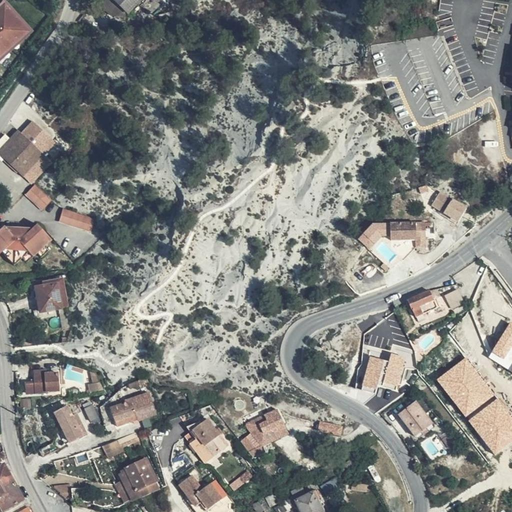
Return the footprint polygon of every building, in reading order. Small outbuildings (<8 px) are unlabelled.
[(99,0),(116,17),(123,10),(112,0),(99,0)] [(129,15),(142,0),(112,0),(123,10),(129,15)] [(0,7),(0,58),(30,31),(4,4),(0,7)] [(0,152),(4,156),(1,160),(0,160),(0,161),(13,174),(18,168),(24,173),(42,155),(15,130),(7,139),(2,134),(0,135),(0,152)] [(19,179),(21,177),(24,173),(18,168),(13,174),(19,179)] [(33,186),(24,194),(25,195),(27,197),(28,198),(30,199),(38,201),(47,205),(48,203),(33,186)] [(467,208),(441,192),(432,206),(458,222),(467,208)] [(25,195),(24,194),(23,195),(39,212),(47,205),(38,201),(30,199),(28,198),(27,197),(25,195)] [(92,219),(73,215),(59,211),(56,223),(88,233),(92,219)] [(374,223),(360,238),(371,249),(385,234),(374,223)] [(27,252),(31,257),(36,252),(43,245),(50,239),(36,224),(31,228),(18,228),(18,229),(10,229),(6,233),(1,227),(0,228),(0,253),(13,266),(20,259),(27,252)] [(425,242),(425,225),(390,225),(391,249),(404,261),(416,249),(416,242),(425,242)] [(43,245),(36,252),(40,257),(47,250),(43,245)] [(25,263),(31,257),(27,252),(20,259),(25,263)] [(61,278),(41,282),(42,286),(36,287),(40,312),(67,307),(61,278)] [(436,290),(431,292),(434,300),(436,299),(440,297),(436,290)] [(430,291),(408,300),(415,318),(440,307),(436,299),(434,300),(431,292),(430,291)] [(446,305),(458,299),(455,291),(442,297),(446,305)] [(460,304),(458,299),(446,305),(448,309),(460,304)] [(489,359),(511,370),(511,322),(509,321),(489,359)] [(402,386),(405,364),(415,366),(418,346),(395,342),(398,327),(376,324),(374,332),(366,330),(357,386),(378,389),(379,383),(402,386)] [(511,417),(466,358),(437,380),(495,455),(511,442),(511,417)] [(60,391),(59,373),(47,374),(47,371),(36,372),(36,383),(27,384),(28,395),(49,393),(49,392),(60,391)] [(98,390),(87,374),(83,374),(84,384),(82,384),(83,393),(86,392),(98,390)] [(136,386),(144,387),(150,385),(146,377),(134,382),(136,386)] [(157,415),(149,393),(126,401),(127,404),(111,409),(116,422),(131,417),(130,416),(135,414),(137,420),(138,421),(157,415)] [(433,408),(425,397),(417,404),(416,403),(399,416),(416,436),(422,432),(426,429),(432,424),(425,414),(433,408)] [(98,418),(92,406),(85,410),(91,422),(98,418)] [(73,418),(68,408),(56,414),(70,442),(86,434),(77,415),(73,418)] [(131,417),(116,422),(117,427),(137,420),(135,414),(130,416),(131,417)] [(267,421),(259,425),(264,433),(283,424),(279,416),(272,419),(269,414),(265,416),(267,421)] [(195,450),(225,442),(208,420),(202,424),(201,423),(187,428),(191,433),(185,437),(195,450)] [(342,427),(329,425),(328,432),(340,435),(342,427)] [(138,437),(136,432),(117,441),(119,446),(138,437)] [(258,442),(251,434),(245,440),(251,449),(258,442)] [(117,441),(111,444),(103,447),(108,459),(122,452),(119,446),(117,441)] [(228,447),(225,442),(195,450),(206,464),(228,447)] [(53,443),(39,450),(43,457),(57,450),(54,443),(53,443)] [(330,457),(322,452),(320,457),(328,461),(330,457)] [(353,458),(341,467),(345,472),(357,463),(353,458)] [(63,460),(55,462),(58,473),(68,475),(63,460)] [(123,481),(133,501),(159,489),(144,460),(126,469),(127,472),(120,475),(123,481)] [(24,500),(4,466),(0,468),(0,504),(4,511),(24,500)] [(246,471),(231,483),(236,489),(251,477),(246,471)] [(205,511),(206,511),(213,507),(218,501),(221,498),(210,485),(203,491),(192,476),(179,486),(196,507),(200,504),(205,511)] [(326,493),(342,486),(338,478),(323,485),(326,493)] [(126,505),(133,501),(123,481),(116,484),(126,505)] [(87,489),(72,489),(73,498),(87,503),(87,489)] [(324,511),(322,507),(314,493),(305,497),(301,489),(292,493),(293,495),(289,499),(292,505),(296,502),(301,511),(324,511)] [(326,505),(318,490),(314,493),(322,507),(326,505)] [(280,496),(272,494),(251,506),(255,511),(262,511),(282,501),(280,496)] [(218,501),(213,507),(222,500),(221,498),(218,501)] [(292,505),(289,499),(283,503),(288,509),(293,506),(292,505)] [(284,511),(288,509),(283,503),(275,509),(276,511),(284,511)]
